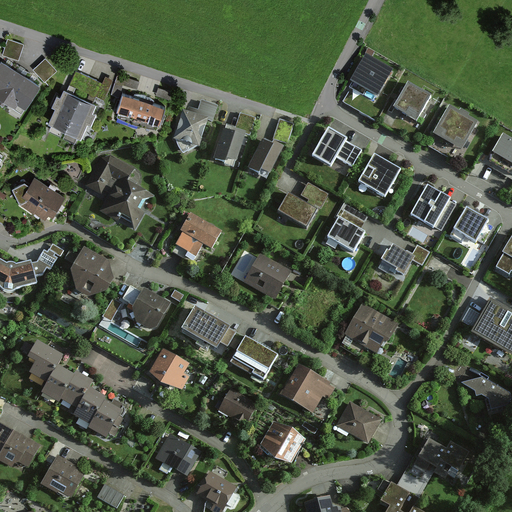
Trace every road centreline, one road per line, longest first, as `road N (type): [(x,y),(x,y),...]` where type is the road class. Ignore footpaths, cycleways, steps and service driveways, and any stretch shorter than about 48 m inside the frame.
road 1 (residential): [(378,0),(324,106),(511,215)]
road 2 (residential): [(347,373),(76,229)]
road 3 (residential): [(0,24),(271,113)]
road 4 (residential): [(396,407),(397,444),(384,458),(305,481),(275,502)]
